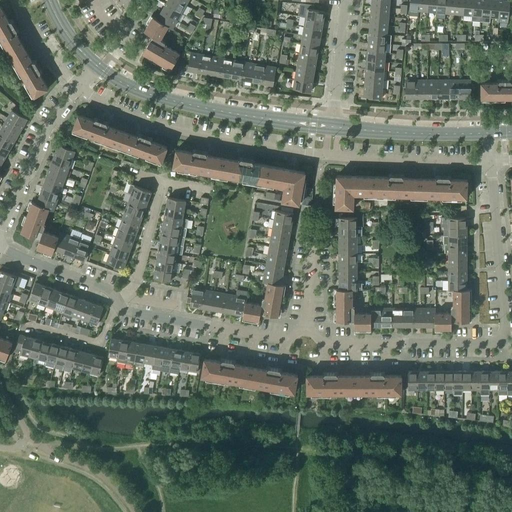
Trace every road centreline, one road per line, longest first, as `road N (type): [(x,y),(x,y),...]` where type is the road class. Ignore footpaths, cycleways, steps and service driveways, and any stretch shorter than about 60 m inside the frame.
road 1 (residential): [(77,89),(138,119),(256,147),(489,159)]
road 2 (tertiary): [(333,127),(171,101),(95,65)]
road 3 (residential): [(502,340),(323,343),(305,331)]
road 4 (residential): [(305,331),(284,340),(118,305)]
road 5 (residential): [(489,159),(502,340)]
road 6 (residential): [(0,230),(44,133),(77,89)]
road 7 (tertiary): [(488,133),(333,127)]
road 8 (residential): [(115,298),(134,284),(162,181)]
road 9 (residential): [(333,127),(344,0)]
road 10 (residential): [(115,298),(0,244)]
